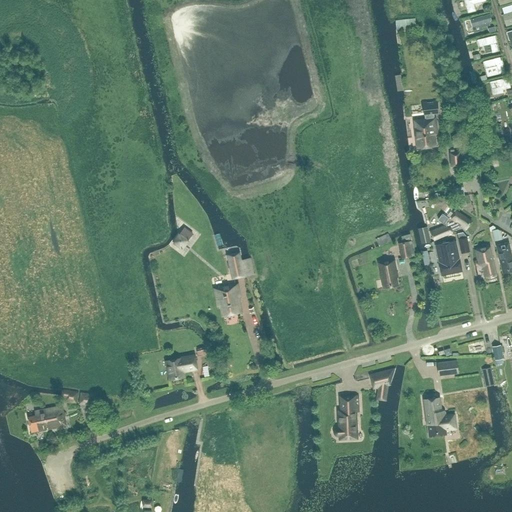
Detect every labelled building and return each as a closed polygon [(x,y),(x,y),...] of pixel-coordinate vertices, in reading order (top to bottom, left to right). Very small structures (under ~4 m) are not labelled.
[(471,5),(484,2),(483,0),(461,0),(465,14),(472,12),(471,5)] [(502,21),(511,17),(511,11),(500,15),(502,21)] [(489,17),(470,18),(470,27),(489,27),(489,17)] [(476,40),(479,55),(496,51),(493,36),(476,40)] [(498,58),(480,62),(484,77),(502,73),(498,58)] [(505,78),(486,83),(489,95),(508,90),(505,78)] [(425,120),(415,122),(418,149),(435,147),(433,130),(436,129),(435,119),(433,119),(433,115),(438,115),(437,101),(422,103),(423,116),(425,116),(425,120)] [(449,152),(451,166),(462,165),(471,164),(470,151),(460,152),(460,151),(449,152)] [(453,233),(452,232),(459,229),(461,226),(466,230),(472,222),(462,216),(455,210),(449,219),(442,214),(437,220),(445,226),(431,232),(435,240),(453,233)] [(418,229),(421,244),(426,243),(429,242),(431,242),(427,227),(425,227),(418,229)] [(492,230),(494,241),(502,239),(500,231),(498,229),(492,230)] [(390,237),(378,243),(379,246),(391,240),(390,237)] [(470,252),(467,237),(459,239),(462,253),(470,252)] [(398,244),(399,247),(401,259),(414,256),(412,243),(412,241),(403,242),(398,244)] [(455,241),(435,245),(442,276),(462,271),(455,241)] [(511,268),(511,261),(507,241),(497,244),(503,271),(511,268)] [(497,275),(490,246),(476,250),(479,264),(484,267),(486,278),(497,275)] [(251,259),(243,260),(242,260),(228,263),(232,280),(247,276),(255,274),(251,259)] [(379,263),(384,289),(399,286),(396,274),(397,273),(394,260),(379,263)] [(239,285),(215,289),(218,308),(221,308),(222,315),(241,311),(239,297),(241,297),(239,285)] [(479,342),(471,344),(473,352),(481,350),(479,342)] [(493,347),(495,360),(503,358),(501,345),(493,347)] [(184,372),(198,370),(195,356),(181,358),(181,359),(166,362),(170,381),(185,378),(184,372)] [(457,360),(437,363),(438,376),(458,373),(457,360)] [(394,367),(369,374),(372,389),(373,389),(376,389),(377,389),(377,390),(375,399),(375,400),(378,400),(385,401),(386,401),(388,386),(389,386),(395,368),(394,367)] [(489,369),(479,370),(481,380),(490,378),(489,369)] [(437,390),(449,389),(449,379),(437,380),(437,390)] [(65,402),(77,404),(79,393),(67,391),(66,397),(65,402)] [(92,407),(94,394),(81,392),(78,404),(92,407)] [(341,437),(341,439),(358,439),(357,417),(355,417),(355,412),(359,412),(358,396),(342,397),(342,411),(339,411),(340,428),(339,428),(337,429),(335,430),(335,433),(336,435),(337,437),(340,437),(341,437)] [(425,400),(429,437),(447,435),(446,426),(456,425),(455,415),(445,416),(444,411),(441,409),(440,398),(425,400)] [(32,432),(67,425),(62,406),(35,411),(36,415),(29,417),(32,432)] [(442,457),(445,465),(454,462),(451,455),(442,457)] [(152,500),(144,500),(143,507),(152,508),(152,500)]
